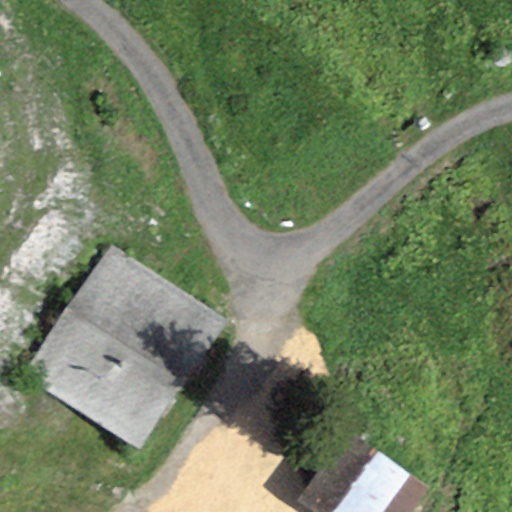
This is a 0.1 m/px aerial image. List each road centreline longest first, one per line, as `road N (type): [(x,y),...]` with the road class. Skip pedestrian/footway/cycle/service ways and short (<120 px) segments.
road 1 (track): [(102,0),(179,87),(248,240),(274,254)]
road 2 (track): [(274,254),(316,244),(472,117),(511,102)]
